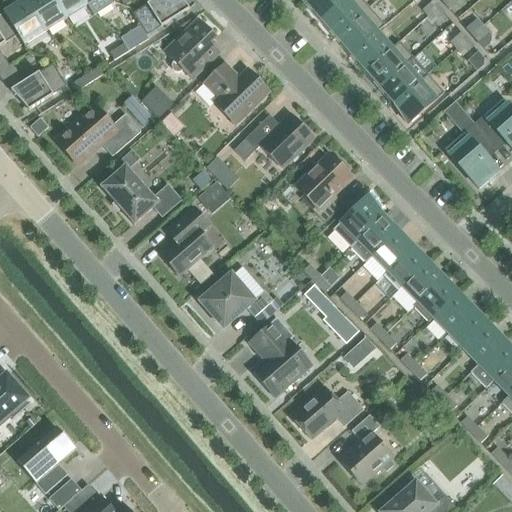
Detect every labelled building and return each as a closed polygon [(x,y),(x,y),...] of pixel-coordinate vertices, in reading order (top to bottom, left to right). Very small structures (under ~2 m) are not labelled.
[(53,0),(26,0),(25,1),(46,33),(66,20),(53,0)] [(81,0),(53,0),(66,20),(86,7),(81,0)] [(81,0),(86,7),(92,17),(113,4),(110,0),(81,0)] [(189,11),(179,0),(153,0),(154,1),(133,15),(147,37),(189,11)] [(312,0),(308,5),(322,21),(346,0),(312,0)] [(346,0),(322,21),(336,37),(369,9),(361,0),(346,0)] [(457,0),(448,0),(443,5),(448,12),(460,2),(457,0)] [(25,1),(5,14),(25,46),(46,33),(25,1)] [(422,12),(428,18),(439,9),(433,2),(422,12)] [(336,37),(352,55),(385,27),(369,9),(336,37)] [(439,9),(428,18),(433,25),(444,15),(439,9)] [(0,47),(18,36),(24,46),(25,46),(5,14),(0,16),(0,47)] [(194,19),(180,27),(186,34),(197,23),(194,19)] [(186,34),(181,38),(165,53),(174,63),(172,65),(172,68),(173,71),(175,73),(178,74),(181,73),(183,71),(192,81),(219,54),(210,45),(216,40),(198,21),(197,23),(186,34)] [(465,31),(471,38),(482,28),(476,21),(465,31)] [(482,28),(471,38),(477,45),(489,35),(482,28)] [(366,72),(391,49),(377,33),(352,55),(366,72)] [(450,44),(456,51),(467,41),(461,34),(450,44)] [(139,36),(124,45),(129,53),(143,44),(139,36)] [(467,41),(456,51),(462,58),(473,48),(467,41)] [(366,72),(380,88),(413,59),(399,43),(366,72)] [(129,53),(124,45),(110,54),(115,62),(129,53)] [(0,72),(13,65),(12,65),(9,67),(0,51),(0,72)] [(394,104),(427,76),(413,59),(380,88),(394,104)] [(13,65),(0,72),(0,80),(29,112),(67,88),(53,65),(24,83),(13,65)] [(248,72),(239,80),(225,66),(205,85),(219,100),(214,104),(235,126),(269,94),(248,72)] [(102,67),(87,76),(92,83),(106,74),(102,67)] [(92,83),(87,76),(73,85),(78,92),(92,83)] [(427,76),(394,104),(408,126),(444,95),(427,76)] [(155,90),(140,105),(158,123),(173,108),(155,90)] [(132,99),(123,106),(142,129),(151,122),(132,99)] [(511,110),(503,101),(474,126),(492,147),(502,139),(511,150),(511,110)] [(455,104),(443,114),(462,136),(445,151),(479,191),(484,186),(485,188),(496,179),(494,177),(499,173),(483,155),(492,147),(474,126),(455,104)] [(141,133),(126,116),(113,127),(95,107),(56,142),(77,167),(101,146),(112,158),(141,133)] [(171,115),(161,125),(172,136),(182,127),(171,115)] [(279,127),(270,117),(245,141),(256,152),(260,148),(283,171),(314,140),(297,123),(296,123),(297,124),(294,127),(288,120),(291,118),(291,119),(292,118),(291,116),(279,127)] [(40,119),(30,129),(38,139),(49,129),(40,119)] [(303,202),(325,224),(343,206),(334,197),(352,179),(346,173),(349,170),(339,159),(335,162),(329,156),(296,188),(306,199),(303,202)] [(215,160),(206,169),(218,182),(228,172),(215,160)] [(133,225),(134,226),(136,225),(154,209),(162,219),(181,202),(168,187),(154,200),(127,169),(127,168),(126,167),(124,168),(124,169),(103,187),(102,187),(101,188),(102,190),(103,190),(105,192),(133,225)] [(203,172),(193,182),(201,191),(212,182),(203,172)] [(217,188),(208,196),(218,208),(227,201),(217,188)] [(340,224),(333,231),(350,249),(357,242),(383,217),(368,197),(340,224)] [(182,238),(160,256),(179,278),(188,271),(201,286),(212,276),(199,260),(213,248),(201,234),(209,227),(194,209),(173,228),(182,238)] [(365,265),(373,258),(398,233),(383,217),(357,242),(350,249),(365,265)] [(373,258),(388,274),(414,248),(398,233),(373,258)] [(398,293),(403,289),(429,264),(414,248),(388,274),(383,278),(398,293)] [(403,289),(418,304),(444,279),(429,264),(403,289)] [(303,272),(314,283),(320,277),(309,266),(303,272)] [(231,277),(201,303),(223,328),(237,316),(238,317),(245,310),(246,309),(254,319),(255,319),(261,326),(283,306),(277,299),(273,302),(264,292),(263,293),(241,268),(231,277)] [(320,277),(314,283),(324,294),(330,288),(320,277)] [(428,324),(433,320),(459,294),(444,279),(418,304),(413,308),(428,324)] [(340,300),(350,310),(356,304),(346,294),(340,300)] [(433,320),(448,335),(474,310),(459,294),(433,320)] [(356,304),(350,310),(360,320),(366,314),(356,304)] [(335,309),(323,321),(346,345),(358,333),(335,309)] [(448,335),(463,351),(489,325),(474,310),(448,335)] [(271,325),(250,344),(261,357),(262,355),(267,361),(252,373),(274,399),(312,367),(289,341),(292,339),(277,320),(271,325)] [(370,331),(380,341),(386,335),(376,325),(370,331)] [(463,351),(478,366),(504,341),(489,325),(463,351)] [(386,335),(380,341),(390,351),(396,345),(386,335)] [(355,349),(362,357),(372,348),(365,340),(355,349)] [(511,363),(511,349),(504,341),(478,366),(470,374),(485,390),(493,382),(511,363)] [(400,362),(410,372),(416,366),(406,356),(400,362)] [(511,363),(493,382),(508,397),(511,393),(511,363)] [(416,366),(410,372),(420,382),(426,376),(416,366)] [(7,376),(0,381),(0,424),(10,416),(12,418),(11,419),(13,420),(30,405),(29,404),(28,404),(26,401),(28,400),(7,376)] [(431,393),(441,403),(447,397),(437,387),(431,393)] [(325,390),(292,419),(311,441),(336,418),(345,428),(364,411),(348,393),(337,403),(325,390)] [(511,393),(508,397),(501,404),(511,416),(511,393)] [(447,397),(441,403),(450,413),(457,407),(447,397)] [(372,435),(380,428),(370,417),(352,433),(361,443),(340,462),(353,477),(355,474),(361,482),(359,484),(361,487),(382,469),(386,473),(394,467),(390,462),(393,459),(372,435)] [(461,424),(471,434),(477,428),(467,418),(461,424)] [(477,428),(471,434),(480,444),(487,439),(477,428)] [(56,429),(17,463),(45,496),(68,477),(58,466),(76,452),(56,429)] [(491,455),(501,465),(507,459),(497,449),(491,455)] [(511,464),(507,459),(501,465),(511,475),(511,474),(511,464)] [(416,483),(382,511),(449,511),(455,508),(446,497),(426,474),(416,483)] [(511,504),(511,486),(511,485),(504,479),(495,487),(511,504)] [(71,481),(49,500),(58,511),(59,511),(63,508),(65,507),(82,493),(81,492),(71,481)] [(65,507),(63,508),(66,511),(128,511),(122,505),(113,511),(101,497),(99,499),(88,487),(82,493),(65,507)]
